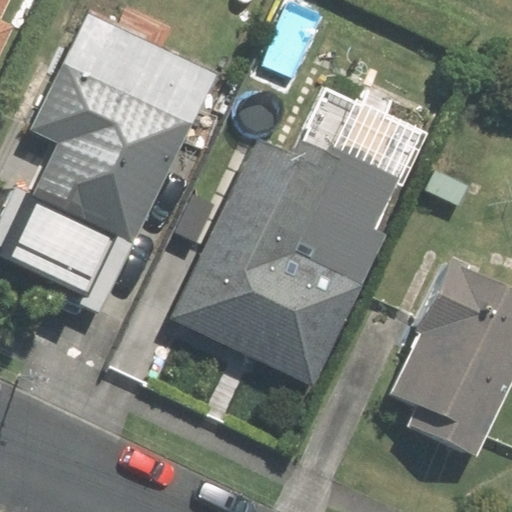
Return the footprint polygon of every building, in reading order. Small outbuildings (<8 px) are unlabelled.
[(0,0),(0,48),(10,26),(1,22),(10,0),(0,0)] [(235,108),(285,135),(320,71),(271,44),(235,108)] [(0,213),(0,262),(97,311),(189,127),(63,65),(31,130),(56,142),(29,195),(13,187),(0,213)] [(169,314),(309,383),(383,236),(372,230),(389,195),(260,131),(169,314)] [(399,425),(473,460),(511,378),(511,290),(451,262),(388,395),(408,405),(399,425)]
